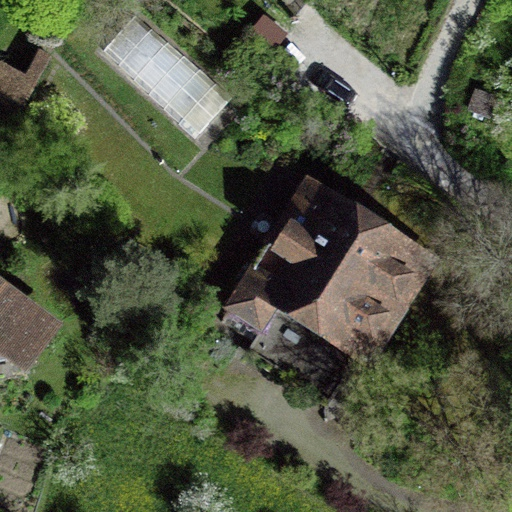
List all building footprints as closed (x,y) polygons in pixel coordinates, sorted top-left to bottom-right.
[(194,139),(231,98),(135,16),(103,52),(194,139)] [(229,56),(272,91),(294,65),(251,30),(229,56)] [(0,79),(0,138),(31,82),(6,68),(0,79)] [(252,342),(247,350),(330,402),(418,262),(303,190),(220,322),(252,342)] [(11,291),(0,282),(0,360),(18,358),(25,363),(47,331),(4,299),(11,291)]
